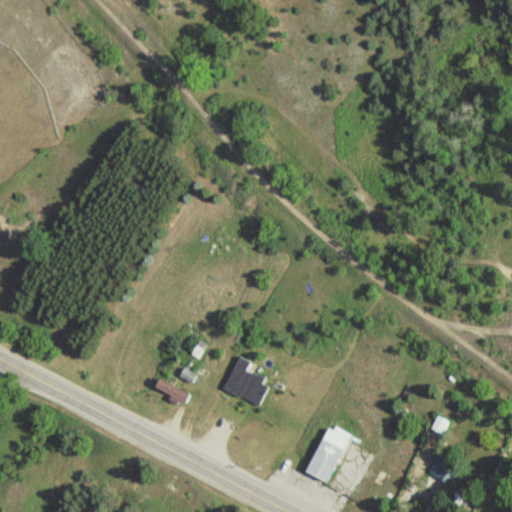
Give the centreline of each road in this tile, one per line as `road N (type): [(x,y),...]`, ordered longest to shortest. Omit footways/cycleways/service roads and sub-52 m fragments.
road 1 (track): [(92,0),(303,221),(511,382)]
road 2 (secondary): [(285,511),(0,361)]
